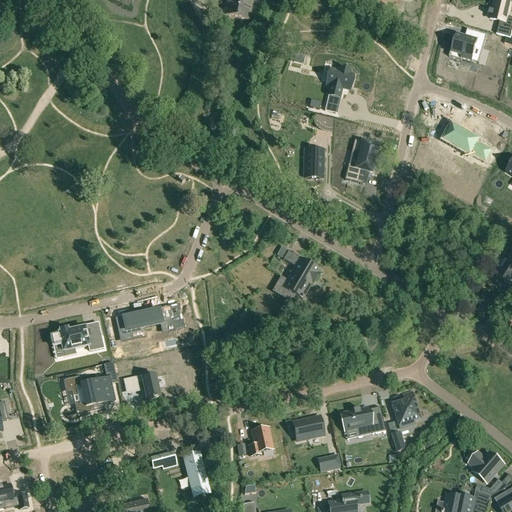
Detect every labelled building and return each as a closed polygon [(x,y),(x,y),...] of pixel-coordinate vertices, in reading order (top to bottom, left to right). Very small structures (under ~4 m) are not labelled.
[(226,0),(223,17),(238,19),(248,21),(252,3),(252,1),(252,0),(226,0)] [(488,15),(488,16),(490,17),(489,19),(499,22),(501,22),(500,28),(498,27),(509,30),(507,37),(496,34),(496,35),(510,39),(511,30),(511,18),(507,18),(510,4),(511,4),(511,0),(493,0),(492,9),(491,12),(489,11),(489,12),(491,12),(490,16),(488,15)] [(453,45),(451,54),(462,57),(462,59),(472,62),(476,47),(483,49),(487,36),(472,32),(470,40),(465,39),(457,37),(454,45),(453,45)] [(289,61),(303,65),(305,57),(291,54),(289,61)] [(330,70),(326,86),(330,87),(328,96),(329,97),(327,105),(337,107),(342,89),(350,91),(354,76),(350,75),(350,72),(339,69),(338,72),(330,70)] [(309,108),(319,110),(320,104),(311,102),(309,108)] [(447,137),(445,141),(471,156),(472,154),(486,162),(492,151),(478,143),(479,141),(453,126),(452,128),(450,127),(445,136),(447,137)] [(348,169),(344,183),(357,186),(360,173),(369,175),(371,176),(373,165),(374,166),(375,158),(377,149),(354,143),(351,153),(359,155),(355,171),(348,169)] [(305,151),(305,179),(322,180),(323,151),(305,151)] [(277,256),(284,260),(288,252),(281,248),(277,256)] [(281,278),(272,292),(292,304),(295,297),(302,301),(312,284),(313,285),(317,280),(319,275),(318,274),(320,271),(318,270),(314,268),(314,267),(313,267),(306,263),(300,259),(295,268),(287,281),(281,278)] [(503,270),(496,283),(497,284),(498,285),(501,287),(502,287),(504,287),(506,289),(507,290),(511,284),(511,264),(505,260),(500,268),(503,270)] [(117,323),(116,323),(118,331),(119,331),(120,334),(122,333),(122,334),(157,326),(157,325),(161,324),(163,333),(177,330),(175,321),(181,320),(181,319),(166,323),(163,310),(159,311),(158,310),(158,311),(132,317),(132,316),(123,318),(123,319),(117,320),(117,323)] [(59,336),(51,338),(53,348),(61,346),(64,358),(76,355),(75,350),(88,347),(90,352),(104,349),(101,336),(87,339),(85,328),(75,331),(68,332),(67,330),(60,331),(60,334),(59,334),(59,336)] [(113,364),(103,366),(106,376),(108,376),(109,379),(110,379),(111,379),(112,384),(111,384),(110,384),(111,387),(112,387),(111,385),(117,384),(113,364)] [(142,377),(123,381),(124,387),(142,383),(144,390),(146,400),(160,397),(155,376),(142,379),(142,377)] [(70,382),(70,383),(73,397),(78,396),(79,403),(76,404),(78,415),(93,411),(92,407),(102,404),(115,401),(111,385),(112,387),(111,387),(110,384),(111,384),(110,379),(109,379),(107,379),(81,385),(71,387),(70,382)] [(392,405),(399,427),(420,420),(412,393),(402,396),(404,401),(392,405)] [(371,431),(372,435),(386,432),(383,420),(370,423),(368,411),(367,409),(360,411),(360,409),(359,409),(359,410),(354,411),(354,410),(353,410),(353,412),(342,415),(346,432),(356,430),(357,434),(371,431)] [(308,436),(323,433),(320,418),(293,424),(289,425),(291,433),(294,432),(295,434),(296,439),(297,443),(309,440),(308,436)] [(260,456),(260,453),(273,451),(268,429),(251,433),(254,446),(248,447),(250,458),(257,456),(260,456)] [(206,447),(227,442),(225,430),(204,435),(206,447)] [(493,476),(503,465),(490,454),(485,460),(479,454),(470,465),(476,470),(474,473),(488,484),(494,477),(493,476)] [(337,455),(318,459),(321,473),(339,469),(337,455)] [(192,488),(194,498),(208,494),(206,485),(205,485),(203,478),(204,478),(198,456),(184,459),(189,478),(190,478),(193,488),(192,488)] [(113,465),(106,467),(108,475),(115,474),(113,465)] [(66,488),(62,488),(63,489),(66,488),(71,511),(84,511),(88,511),(85,501),(86,501),(85,497),(87,496),(87,497),(88,497),(87,496),(91,495),(91,496),(92,496),(92,495),(94,495),(95,503),(107,500),(105,491),(102,477),(102,476),(90,478),(91,485),(89,485),(88,485),(89,486),(85,486),(84,486),(85,486),(83,487),(81,481),(79,471),(63,474),(65,485),(66,488)] [(483,487),(481,493),(481,494),(491,497),(497,493),(504,485),(498,480),(490,490),(483,487)] [(0,503),(3,503),(4,509),(4,510),(18,507),(19,511),(28,509),(25,495),(16,497),(16,499),(13,499),(10,485),(0,487),(0,503)] [(511,511),(511,489),(495,500),(500,509),(501,509),(500,508),(502,506),(505,511),(511,511)] [(360,499),(359,494),(342,497),(343,502),(329,504),(330,511),(355,511),(355,506),(361,505),(360,501),(361,501),(361,499),(360,499)] [(491,497),(481,494),(479,501),(489,503),(491,497)] [(461,499),(447,496),(443,511),(472,511),(475,500),(461,497),(461,499)] [(126,506),(122,507),(123,511),(149,511),(147,501),(126,506)]
